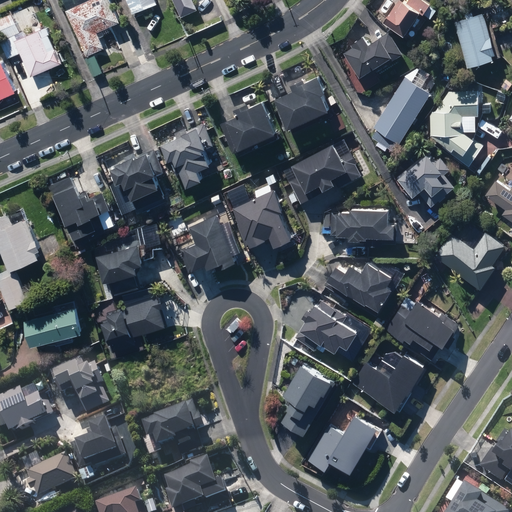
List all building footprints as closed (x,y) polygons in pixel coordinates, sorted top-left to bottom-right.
[(66,0),(71,10),(71,11),(91,56),(108,48),(102,36),(107,33),(106,30),(125,22),(115,0),(66,0)] [(131,0),(137,14),(160,4),(158,0),(131,0)] [(177,0),(185,17),(201,10),(197,0),(177,0)] [(398,0),(382,23),(406,40),(423,14),(429,19),(435,11),(428,6),(428,5),(420,0),(407,0),(405,4),(402,1),(400,3),(398,0)] [(454,22),(466,68),(492,60),(491,55),(493,54),(482,14),(472,17),(471,12),(464,14),(466,19),(454,22)] [(0,20),(0,26),(6,40),(3,41),(11,58),(25,52),(35,76),(67,62),(60,48),(58,49),(51,35),(54,34),(51,26),(30,35),(28,30),(25,31),(17,13),(0,20)] [(400,55),(387,32),(366,44),(362,36),(349,43),(352,47),(343,52),(357,77),(383,62),(384,64),(400,55)] [(0,101),(20,93),(5,60),(0,62),(0,101)] [(446,81),(451,74),(446,71),(441,78),(446,81)] [(326,91),(330,89),(323,74),(310,79),(309,76),(294,83),(297,88),(279,96),(293,125),(333,106),(326,91)] [(370,137),(389,150),(395,142),(397,143),(429,92),(404,77),(372,127),(375,129),(370,137)] [(499,86),(505,90),(510,84),(504,80),(499,86)] [(443,148),(468,166),(483,146),(468,135),(467,116),(478,116),(477,90),(449,92),(435,111),(431,113),(431,136),(444,146),(443,148)] [(240,114),(222,122),(236,153),(282,133),(268,102),(267,99),(253,105),(251,101),(237,107),(240,114)] [(179,136),(166,142),(174,160),(180,157),(192,185),(207,178),(203,170),(205,169),(204,168),(213,164),(207,148),(217,144),(207,122),(197,126),(187,130),(186,127),(177,131),(179,136)] [(336,142),(296,163),(302,175),(291,180),(303,202),(362,172),(351,150),(343,154),(336,142)] [(147,149),(120,162),(121,164),(116,167),(126,189),(131,186),(142,208),(169,196),(158,174),(166,170),(156,148),(148,152),(147,149)] [(410,198),(418,191),(431,206),(454,187),(443,174),(450,169),(439,157),(436,160),(428,151),(396,177),(404,186),(402,189),(410,198)] [(94,197),(91,190),(86,192),(77,172),(50,185),(79,247),(106,235),(97,217),(115,209),(107,191),(94,197)] [(511,184),(508,190),(493,180),(483,194),(499,205),(497,209),(502,213),(501,214),(511,221),(511,184)] [(274,188),(236,206),(255,246),(275,236),(279,244),(296,236),(292,229),(293,228),(274,188)] [(391,215),(392,208),(346,206),(345,212),(333,212),(332,233),(391,236),(391,235),(399,235),(400,222),(392,221),(392,215),(391,215)] [(15,221),(11,211),(0,215),(0,242),(2,242),(13,267),(42,254),(39,248),(43,246),(38,236),(35,237),(25,216),(15,221)] [(222,268),(241,259),(234,243),(233,243),(227,230),(226,230),(218,213),(192,225),(199,241),(181,249),(191,271),(210,263),(211,267),(220,263),(222,268)] [(450,232),(433,255),(480,289),(496,268),(490,264),(504,245),(485,231),(473,249),(450,232)] [(144,239),(95,254),(104,284),(115,281),(119,294),(145,286),(140,270),(146,268),(143,261),(150,259),(144,239)] [(396,286),(392,283),(397,275),(370,259),(364,268),(353,262),(349,269),(340,263),(327,283),(363,306),(364,305),(379,314),(396,286)] [(19,269),(1,277),(14,305),(31,297),(19,269)] [(164,306),(168,305),(165,293),(158,295),(158,297),(108,313),(110,318),(103,320),(113,352),(138,344),(136,336),(170,325),(164,306)] [(336,306),(322,297),(298,335),(318,347),(323,340),(339,349),(344,342),(351,346),(362,329),(345,320),(349,314),(336,306)] [(414,308),(404,302),(388,328),(406,339),(408,336),(414,340),(417,336),(434,346),(440,337),(448,343),(460,323),(420,298),(414,308)] [(28,318),(34,343),(85,329),(79,305),(28,318)] [(429,364),(407,351),(393,374),(368,359),(354,382),(400,410),(412,391),(429,364)] [(62,393),(78,386),(90,413),(114,402),(106,383),(98,363),(87,368),(83,357),(52,371),(62,393)] [(298,397),(286,419),(309,432),(321,410),(329,397),(339,380),(305,361),(288,392),(298,397)] [(10,426),(13,432),(56,414),(45,390),(28,398),(23,387),(0,396),(0,418),(4,428),(10,426)] [(177,441),(179,447),(196,441),(193,431),(204,427),(202,421),(196,403),(195,401),(160,414),(161,415),(146,421),(152,438),(157,437),(161,446),(177,441)] [(346,431),(331,423),(311,457),(329,467),(334,458),(356,470),(382,425),(357,411),(346,431)] [(87,427),(91,437),(72,444),(82,471),(129,455),(119,427),(114,429),(111,418),(87,427)] [(511,430),(499,450),(494,447),(481,466),(502,481),(510,469),(511,469),(511,430)] [(33,490),(37,489),(40,495),(81,478),(74,464),(69,452),(29,469),(33,480),(30,481),(33,490)] [(217,473),(211,457),(165,473),(171,488),(167,489),(174,511),(213,498),(230,493),(225,478),(220,480),(218,473),(217,473)] [(510,511),(511,509),(511,508),(467,482),(449,511),(510,511)] [(102,503),(104,511),(150,511),(142,489),(102,503)]
